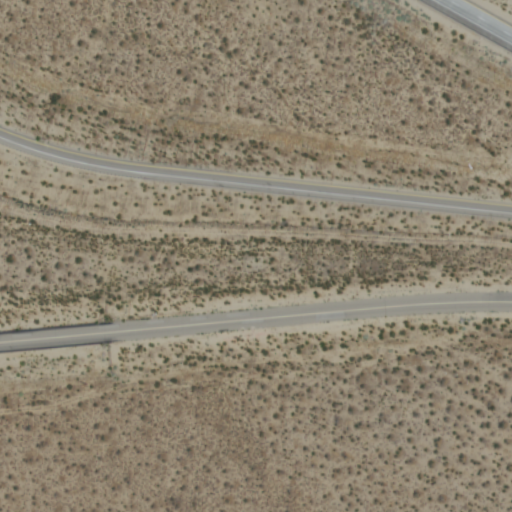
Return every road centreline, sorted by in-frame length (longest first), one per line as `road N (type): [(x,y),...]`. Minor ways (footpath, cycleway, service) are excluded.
road 1 (motorway): [(0,134),(85,160),(511,210)]
road 2 (residential): [(0,343),(511,302)]
